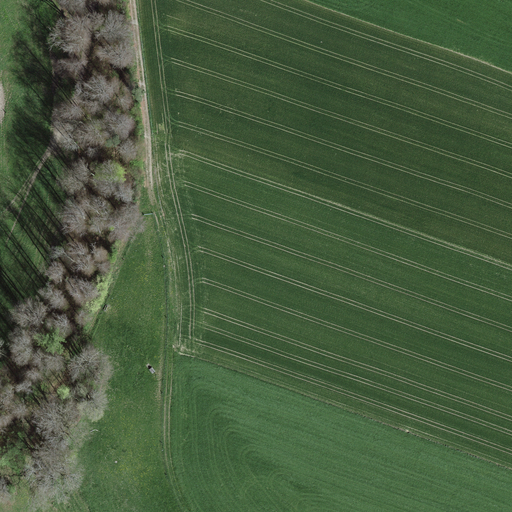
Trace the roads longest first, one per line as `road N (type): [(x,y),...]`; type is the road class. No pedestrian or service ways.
road 1 (track): [(132,0),(151,187),(171,285),(163,445)]
road 2 (track): [(151,187),(92,327),(29,411),(27,439)]
road 3 (track): [(0,221),(62,129),(81,79),(93,0)]
road 4 (track): [(5,214),(0,87)]
